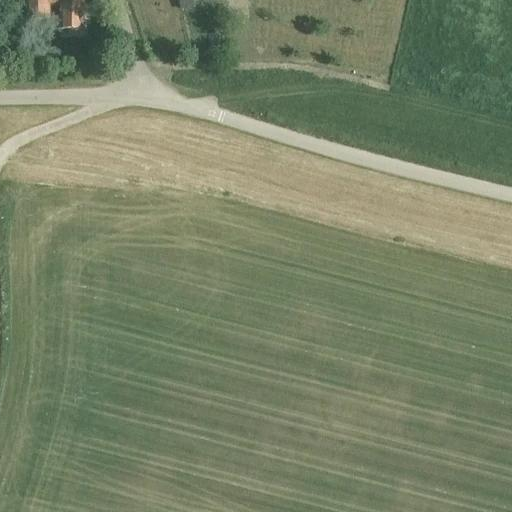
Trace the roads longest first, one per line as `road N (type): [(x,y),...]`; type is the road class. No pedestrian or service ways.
road 1 (unclassified): [(511,199),(136,98)]
road 2 (unclassified): [(0,157),(25,137),(136,98)]
road 3 (unclassified): [(136,98),(0,97)]
